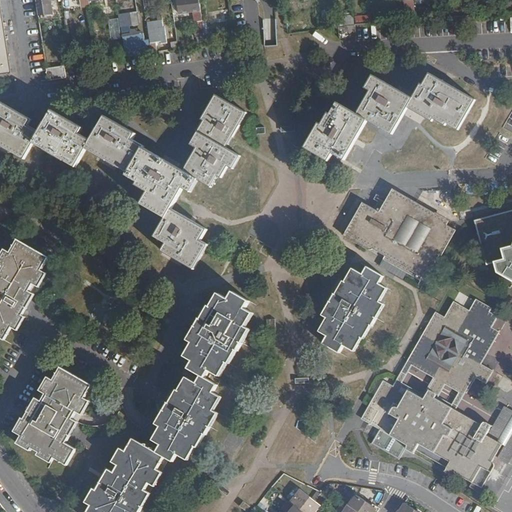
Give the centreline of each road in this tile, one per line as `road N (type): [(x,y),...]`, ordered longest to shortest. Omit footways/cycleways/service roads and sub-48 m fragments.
road 1 (residential): [(249,0),(255,52),(227,64),(43,93),(27,82),(14,0)]
road 2 (residential): [(124,379),(64,344),(34,349),(0,420)]
